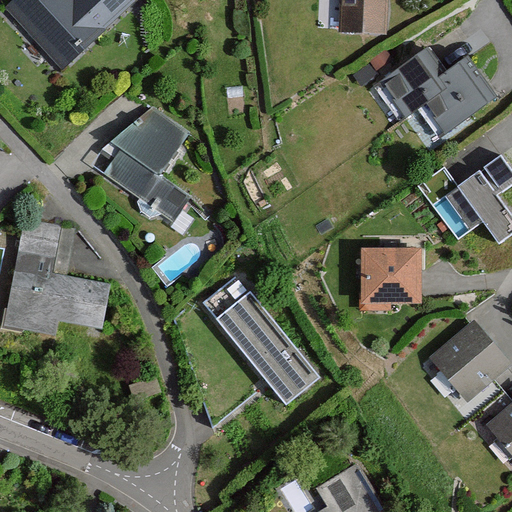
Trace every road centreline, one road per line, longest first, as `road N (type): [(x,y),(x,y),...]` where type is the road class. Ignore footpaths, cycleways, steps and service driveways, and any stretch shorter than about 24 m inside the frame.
road 1 (residential): [(0,124),(140,293),(186,422),(160,493)]
road 2 (residential): [(160,493),(0,425)]
